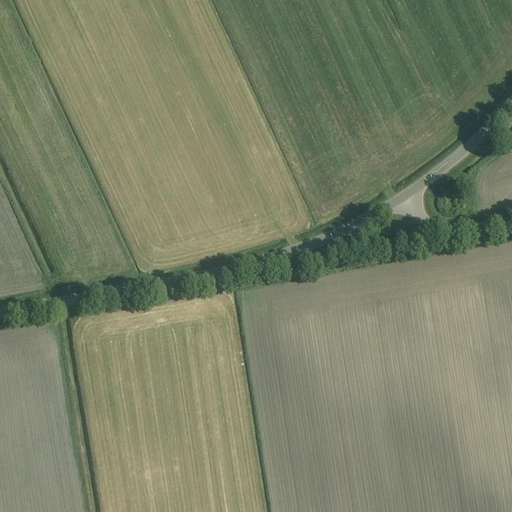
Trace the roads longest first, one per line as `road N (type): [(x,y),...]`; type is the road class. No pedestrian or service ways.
road 1 (tertiary): [(0,311),(263,260),(357,224),(405,195)]
road 2 (tertiary): [(405,195),(511,104)]
road 3 (unclassified): [(511,221),(443,231),(418,216),(405,195)]
